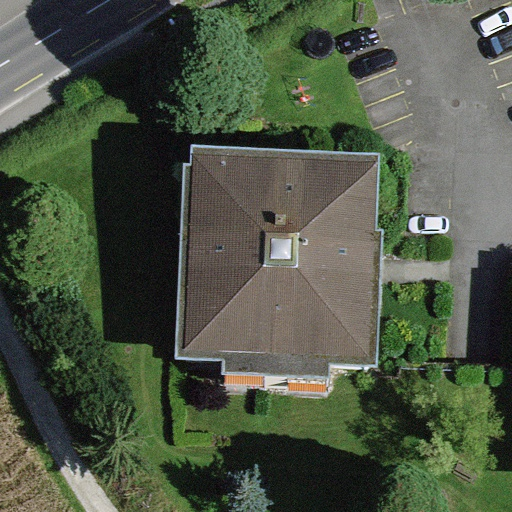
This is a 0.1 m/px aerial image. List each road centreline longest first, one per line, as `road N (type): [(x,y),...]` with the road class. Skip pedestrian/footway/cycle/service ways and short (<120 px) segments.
road 1 (track): [(104,511),(0,306)]
road 2 (residential): [(511,214),(446,44)]
road 3 (primary): [(0,75),(123,0)]
